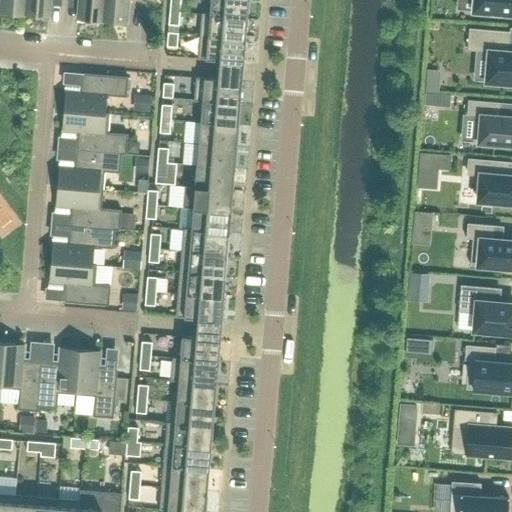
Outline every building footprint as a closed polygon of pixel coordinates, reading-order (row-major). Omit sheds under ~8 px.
[(24,12),(25,0),(1,0),(0,10),(1,10),(0,13),(11,14),(14,11),(24,12)] [(25,0),(24,12),(34,13),(37,17),(48,17),(48,14),(49,0),(25,0)] [(102,19),(103,0),(79,0),(78,17),(78,20),(89,21),(92,18),(102,19)] [(103,0),(102,19),(112,20),(115,23),(125,24),(126,21),(127,0),(103,0)] [(170,0),(169,10),(180,11),(180,0),(170,0)] [(209,14),(247,17),(248,0),(210,0),(209,13),(209,14)] [(511,0),(473,0),(472,11),(511,14),(511,0)] [(169,10),(168,24),(178,25),(180,11),(169,10)] [(245,39),(247,17),(209,14),(209,13),(201,13),(199,35),(245,39)] [(509,31),(469,28),(467,49),(488,51),(485,81),(511,83),(511,51),(508,51),(509,31)] [(168,32),(166,46),(177,47),(178,33),(168,32)] [(242,81),(243,69),(243,62),(244,62),(244,61),(243,61),(245,39),(199,35),(197,58),(218,60),(217,67),(216,78),(196,77),(194,100),(202,101),(202,100),(240,103),(242,81)] [(66,89),(64,110),(109,113),(104,112),(106,95),(126,96),(128,76),(84,72),(83,91),(66,89)] [(162,97),(172,97),(173,83),(163,83),(162,97)] [(150,109),(151,92),(139,92),(138,109),(150,109)] [(439,95),(438,106),(449,107),(450,96),(439,95)] [(511,116),(498,116),(499,102),(467,99),(466,114),(474,115),(472,141),(511,144),(511,116)] [(202,100),(202,101),(200,122),(238,125),(240,103),(202,100)] [(160,118),(170,119),(172,105),(161,104),(160,118)] [(108,132),(109,113),(64,110),(63,130),(79,131),(78,149),(126,153),(127,133),(108,132)] [(169,133),(170,119),(160,118),(159,132),(169,133)] [(186,119),(187,139),(195,139),(194,119),(186,119)] [(198,143),(236,146),(238,125),(200,122),(198,143)] [(198,143),(196,165),(234,168),(235,168),(236,146),(198,143)] [(157,161),(167,162),(168,148),(158,147),(157,161)] [(126,154),(126,153),(78,149),(76,166),(60,165),(58,185),(103,189),(104,171),(119,172),(121,153),(126,154)] [(478,201),(502,203),(501,207),(511,207),(511,175),(508,175),(509,163),(469,159),(468,173),(480,174),(478,201)] [(166,176),(167,162),(157,161),(156,175),(166,176)] [(194,186),(232,190),(234,168),(196,165),(194,186)] [(185,206),(186,182),(171,181),(170,206),(185,206)] [(101,208),(103,189),(58,185),(56,206),(73,207),(71,224),(119,229),(121,209),(101,208)] [(194,186),(193,208),(230,211),(232,190),(194,186)] [(146,204),(156,204),(158,191),(147,190),(146,204)] [(146,204),(145,218),(155,219),(156,204),(146,204)] [(191,230),(229,233),(229,232),(231,211),(230,211),(193,208),(191,228),(191,230)] [(69,236),(70,211),(54,210),(54,236),(69,236)] [(472,238),(470,265),(511,268),(511,240),(494,238),(495,225),(467,222),(466,238),(472,238)] [(119,229),(71,224),(70,242),(53,241),(52,261),(96,265),(96,264),(92,264),(93,246),(113,248),(115,229),(119,229)] [(181,250),(227,254),(229,233),(191,230),(191,228),(183,228),(181,250)] [(151,233),(149,247),(159,248),(161,234),(151,233)] [(158,262),(159,248),(149,247),(148,261),(158,262)] [(181,250),(179,272),(225,276),(227,254),(181,250)] [(96,265),(52,261),(50,281),(66,283),(65,301),(108,305),(110,285),(95,283),(96,265)] [(98,262),(98,278),(114,278),(115,263),(98,262)] [(179,272),(177,293),(223,297),(225,276),(179,272)] [(157,277),(147,276),(146,290),(156,291),(157,277)] [(158,276),(158,290),(170,290),(170,277),(158,276)] [(494,287),(461,284),(458,311),(474,313),(473,330),(511,333),(511,302),(493,301),(494,287)] [(146,290),(145,304),(155,305),(156,291),(146,290)] [(182,336),(180,358),(218,361),(220,340),(221,339),(220,339),(221,328),(222,320),(222,319),(224,297),(223,297),(177,293),(175,316),(197,318),(196,326),(195,337),(182,336)] [(140,355),(150,356),(152,342),(141,341),(140,355)] [(17,409),(36,411),(40,363),(23,361),(24,344),(4,343),(0,387),(19,389),(17,409)] [(468,360),(466,388),(511,392),(511,362),(494,361),(495,347),(465,344),(464,360),(468,360)] [(58,392),(76,394),(80,349),(59,347),(58,364),(40,363),(36,411),(37,411),(38,406),(56,407),(58,392)] [(100,351),(80,349),(76,394),(94,395),(93,415),(113,417),(114,399),(124,400),(126,378),(116,377),(117,369),(99,367),(100,351)] [(140,355),(139,369),(149,370),(150,356),(140,355)] [(216,383),(218,361),(180,358),(172,357),(170,380),(178,381),(178,379),(216,383)] [(178,381),(176,401),(214,404),(216,383),(178,379),(178,381)] [(138,384),(137,398),(147,399),(148,385),(138,384)] [(146,413),(147,399),(137,398),(135,412),(146,413)] [(176,401),(174,422),(174,423),(212,426),(214,404),(176,401)] [(450,452),(510,457),(511,434),(511,427),(496,426),(493,423),(494,413),(497,414),(497,412),(454,409),(450,452)] [(36,418),(36,429),(46,430),(47,419),(36,418)] [(210,447),(212,426),(174,423),(174,422),(167,421),(165,443),(210,447)] [(128,427),(127,441),(137,441),(138,427),(128,427)] [(70,447),(84,448),(85,438),(71,437),(70,447)] [(0,438),(0,448),(11,449),(12,439),(0,438)] [(99,439),(85,438),(84,448),(98,450),(99,439)] [(41,442),(27,440),(26,450),(40,452),(41,442)] [(125,455),(132,455),(139,456),(141,442),(137,441),(127,441),(125,455)] [(54,457),(55,443),(41,442),(40,452),(40,456),(54,457)] [(210,447),(165,443),(163,465),(209,469),(210,447)] [(163,465),(161,486),(207,490),(209,469),(163,465)] [(131,470),(129,484),(140,485),(141,471),(131,470)] [(480,495),(480,483),(451,481),(449,511),(507,511),(508,496),(480,495)] [(138,499),(140,485),(129,484),(128,498),(138,499)] [(159,509),(167,510),(167,509),(205,511),(207,491),(207,490),(161,486),(159,509)] [(79,500),(78,511),(119,511),(122,492),(80,489),(79,499),(79,500)] [(0,511),(13,511),(15,494),(0,492),(0,511)] [(13,511),(35,511),(36,504),(37,504),(37,496),(15,494),(13,511)] [(56,511),(78,511),(79,500),(79,499),(57,498),(56,506),(57,506),(56,511)]
